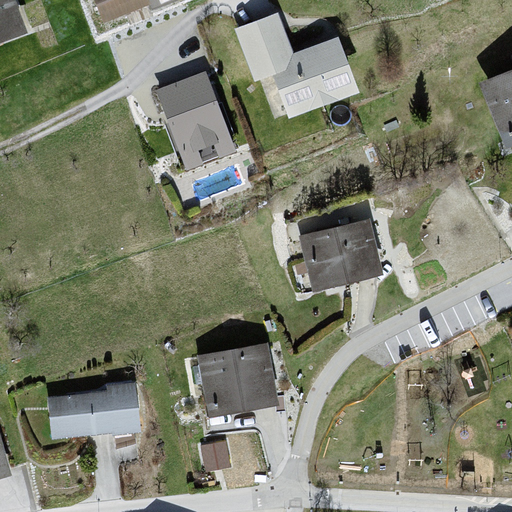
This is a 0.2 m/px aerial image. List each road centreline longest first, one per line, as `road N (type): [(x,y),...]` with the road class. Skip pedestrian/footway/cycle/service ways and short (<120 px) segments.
road 1 (residential): [(287,501),(312,412),(340,359),(408,318),(511,273)]
road 2 (unknown): [(0,147),(91,111),(151,66),(191,19)]
road 3 (residential): [(287,501),(511,509)]
road 4 (residential): [(163,511),(287,501)]
